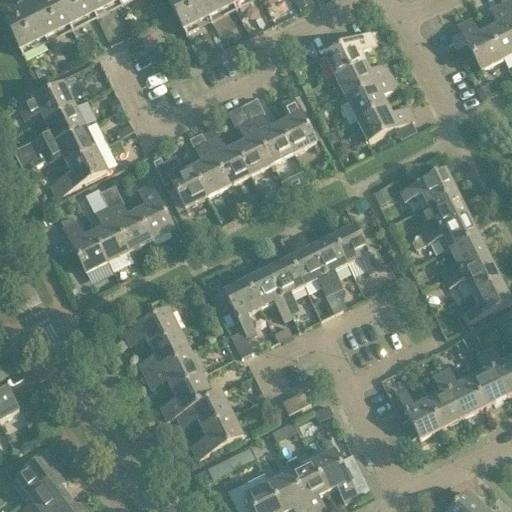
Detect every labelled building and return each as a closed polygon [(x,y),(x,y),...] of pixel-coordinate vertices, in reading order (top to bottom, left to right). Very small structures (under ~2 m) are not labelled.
[(72,35),(55,0),(35,0),(36,1),(27,6),(48,47),(72,35)] [(97,22),(86,0),(55,0),(72,35),(97,22)] [(122,10),(117,0),(86,0),(97,22),(122,10)] [(117,0),(122,10),(141,0),(117,0)] [(211,27),(197,0),(166,0),(187,39),(211,27)] [(236,14),(228,0),(197,0),(211,27),(236,14)] [(261,2),(259,0),(228,0),(236,14),(261,2)] [(308,0),(304,0),(295,5),(299,13),(312,6),(308,0)] [(511,4),(511,0),(498,0),(503,9),(511,4)] [(48,47),(27,6),(17,10),(13,3),(0,9),(0,13),(23,59),(48,47)] [(511,4),(503,9),(511,26),(511,4)] [(511,60),(511,26),(503,9),(491,15),(499,30),(489,35),(504,65),(511,60)] [(504,65),(489,35),(480,39),(472,24),(459,30),(482,76),(504,65)] [(336,83),(366,67),(361,57),(376,49),(370,37),(325,60),(336,83)] [(371,77),(366,67),(336,83),(347,104),(392,81),(386,69),(371,77)] [(398,93),(392,81),(347,104),(358,126),(388,111),(383,101),(398,93)] [(46,125),(75,111),(65,89),(19,111),(25,123),(41,115),(46,125)] [(487,89),(477,94),(483,106),(492,101),(487,89)] [(117,102),(109,106),(115,117),(123,113),(117,102)] [(280,129),(295,159),(317,148),(295,102),(282,108),(290,125),(280,129)] [(258,103),(243,110),(251,125),(263,119),(265,118),(258,103)] [(243,110),(228,118),(236,133),(239,131),(251,125),(243,110)] [(75,111),(46,125),(51,135),(35,143),(35,144),(14,154),(19,166),(86,133),(75,111)] [(388,111),(358,126),(369,148),(396,135),(401,145),(418,137),(412,126),(415,125),(408,113),(393,120),(388,111)] [(271,134),(263,119),(251,125),(275,174),(277,173),(275,169),(295,159),(280,129),(271,134)] [(273,176),(275,174),(251,125),(239,131),(246,147),(237,151),(251,180),(270,171),(273,176)] [(131,129),(118,136),(121,142),(134,135),(131,129)] [(86,133),(19,166),(24,176),(46,166),(47,167),(63,159),(68,169),(97,154),(86,133)] [(215,133),(202,139),(206,146),(207,146),(219,140),(215,133)] [(190,145),(194,152),(206,146),(202,139),(190,145)] [(251,180),(237,151),(227,156),(219,140),(207,146),(232,196),(234,195),(231,190),(251,180)] [(194,152),(202,168),(193,173),(208,202),(227,192),(230,197),(232,196),(207,146),(206,146),(194,152)] [(97,154),(68,169),(72,178),(56,186),(49,190),(55,205),(63,201),(62,198),(108,176),(97,154)] [(155,165),(153,166),(165,189),(172,186),(175,192),(188,217),(191,216),(189,211),(208,202),(193,173),(183,178),(175,162),(163,168),(161,162),(155,165)] [(429,211),(456,197),(445,175),(401,197),(406,206),(422,198),(429,211)] [(137,216),(152,246),(175,235),(161,208),(166,205),(157,187),(152,189),(140,196),(147,211),(137,216)] [(152,246),(137,216),(127,221),(121,208),(124,207),(115,189),(100,197),(104,205),(105,205),(130,257),(152,246)] [(385,192),(374,198),(380,209),(391,203),(385,192)] [(456,197),(429,211),(436,224),(419,232),(422,237),(415,240),(414,243),(415,245),(415,246),(468,219),(456,197)] [(105,205),(104,205),(95,209),(96,216),(97,217),(104,232),(94,237),(109,268),(130,257),(105,205)] [(415,246),(415,245),(411,247),(416,255),(428,250),(438,245),(445,258),(451,255),(451,254),(478,241),(468,219),(415,246)] [(109,268),(94,237),(84,242),(76,227),(73,220),(61,226),(64,233),(86,279),(109,268)] [(356,230),(334,241),(348,270),(362,263),(369,280),(378,275),(356,230)] [(312,252),(334,297),(343,293),(335,277),(348,270),(334,241),(312,252)] [(451,254),(451,255),(458,268),(441,276),(445,285),(489,262),(478,241),(451,254)] [(334,297),(312,252),(290,263),(305,292),(318,286),(329,308),(338,304),(334,297)] [(501,284),(489,262),(445,285),(450,293),(466,285),(473,298),(501,284)] [(305,292),(290,263),(269,274),(291,319),(299,315),(293,298),(305,292)] [(269,274),(247,285),(261,314),(274,308),(282,323),(291,319),(269,274)] [(501,284),(473,298),(480,312),(463,320),(467,328),(511,306),(501,284)] [(261,314),(247,285),(224,296),(246,341),(256,336),(248,321),(261,314)] [(338,304),(338,305),(343,303),(344,302),(346,298),(343,293),(334,297),(338,304)] [(347,312),(343,303),(338,305),(343,314),(347,312)] [(150,352),(180,337),(169,314),(124,337),(130,349),(145,342),(150,352)] [(242,335),(231,341),(242,362),(252,357),(242,335)] [(180,337),(150,352),(154,361),(139,369),(146,381),(197,356),(195,353),(190,356),(180,337)] [(475,338),(463,344),(467,352),(479,346),(475,338)] [(492,352),(484,356),(506,400),(511,397),(511,362),(502,368),(492,352)] [(208,377),(197,356),(146,381),(152,393),(166,385),(171,395),(202,380),(208,377)] [(484,376),(470,383),(484,412),(506,400),(484,356),(476,360),(484,376)] [(484,412),(470,383),(457,389),(449,373),(441,378),(463,422),(484,412)] [(441,398),(427,404),(441,433),(463,422),(441,378),(433,382),(441,398)] [(202,380),(171,395),(176,405),(161,412),(168,425),(176,420),(213,401),(202,380)] [(0,425),(19,415),(4,387),(0,389),(0,425)] [(441,433),(427,404),(414,411),(406,395),(396,400),(418,444),(441,433)] [(304,396),(282,407),(289,420),(311,409),(304,396)] [(213,401),(176,420),(182,433),(198,425),(203,434),(232,419),(221,397),(213,401)] [(327,410),(314,416),(319,426),(332,419),(327,410)] [(232,419),(203,434),(207,443),(192,451),(199,464),(243,441),(232,419)] [(279,434),(272,437),(272,438),(277,447),(284,443),(279,434)] [(15,442),(9,445),(17,460),(23,457),(15,442)] [(227,457),(232,468),(252,458),(247,447),(227,457)] [(334,456),(313,467),(328,496),(336,492),(344,507),(356,501),(356,500),(369,493),(352,460),(339,467),(334,456)] [(26,504),(60,479),(54,471),(49,474),(42,464),(13,486),(26,504)] [(328,496),(313,467),(291,478),(307,511),(323,511),(318,501),(328,496)] [(307,511),(291,478),(270,488),(281,511),(307,511)] [(66,487),(60,479),(26,504),(31,511),(51,511),(68,500),(61,490),(66,487)] [(265,479),(230,497),(237,511),(281,511),(270,488),(265,479)] [(483,511),(467,496),(451,511),(483,511)] [(68,500),(51,511),(84,511),(79,505),(75,509),(68,500)] [(436,511),(450,511),(452,510),(443,501),(434,510),(436,511)]
